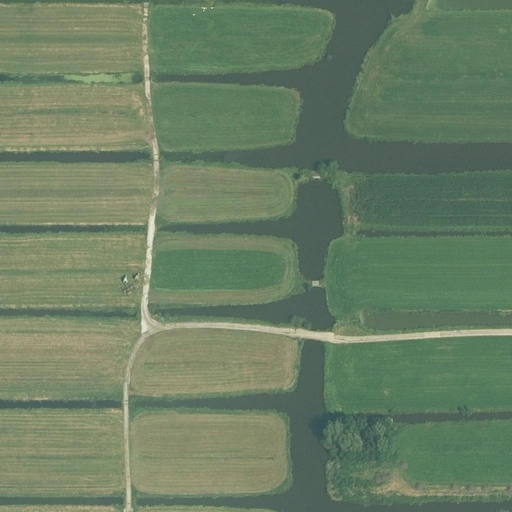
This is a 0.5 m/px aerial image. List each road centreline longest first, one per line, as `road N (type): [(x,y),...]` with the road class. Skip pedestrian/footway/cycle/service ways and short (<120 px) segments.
road 1 (track): [(511,332),(360,340),(190,324),(150,332),(124,381),(128,511)]
road 2 (track): [(144,0),(157,184),(143,314),(150,332)]
